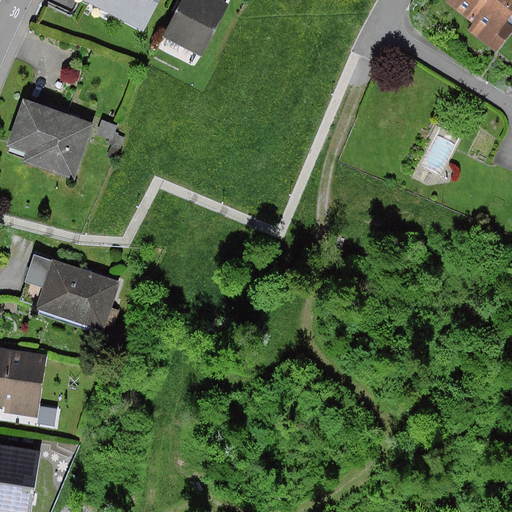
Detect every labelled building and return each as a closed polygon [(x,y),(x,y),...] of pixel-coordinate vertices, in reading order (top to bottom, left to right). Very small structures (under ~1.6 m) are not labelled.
[(162,0),(80,0),(145,34),(162,0)] [(183,0),(183,1),(181,0),(177,0),(172,11),(176,13),(164,38),(202,58),(230,4),(227,3),(228,0),(183,0)] [(511,15),(511,0),(448,0),(446,2),(474,24),(468,31),(497,53),(511,33),(511,26),(507,23),(511,15)] [(96,124),(24,99),(8,146),(26,152),(22,162),(76,181),(96,124)] [(119,127),(102,121),(97,135),(113,141),(111,145),(121,149),(126,138),(116,134),(119,127)] [(120,283),(35,255),(26,283),(43,289),(36,309),(104,331),(120,283)] [(39,418),(48,356),(0,348),(0,406),(5,407),(5,413),(39,418)] [(0,511),(35,511),(45,445),(0,438),(0,511)]
